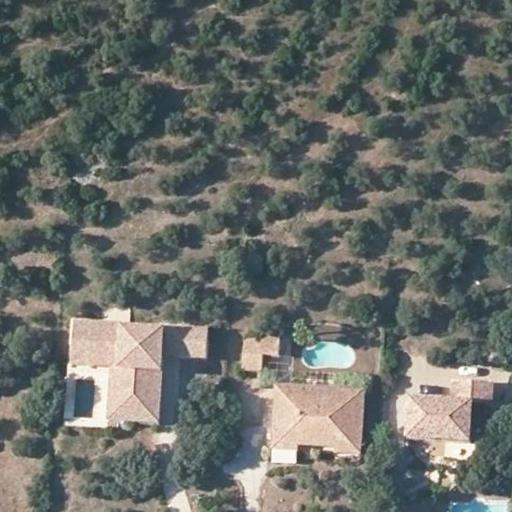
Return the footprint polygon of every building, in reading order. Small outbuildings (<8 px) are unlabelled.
[(119,408),(161,411),(164,357),(165,332),(124,330),(125,326),(76,324),(74,356),(121,359),(119,408)] [(166,328),(165,332),(164,357),(179,358),(181,329),(166,328)] [(210,331),(181,329),(179,358),(208,360),(210,331)] [(279,343),(244,341),(243,371),(262,372),(263,357),(278,358),(279,343)] [(161,418),(161,411),(119,408),(121,359),(74,356),(73,366),(113,369),(111,415),(161,418)] [(452,404),(411,402),(409,442),(470,444),(472,405),(492,406),(493,385),(453,383),(452,404)] [(338,450),(363,451),(366,393),(278,388),(276,437),(316,439),(316,449),(338,450)] [(302,448),(316,449),(316,439),(276,437),(275,453),(302,454),(302,448)]
